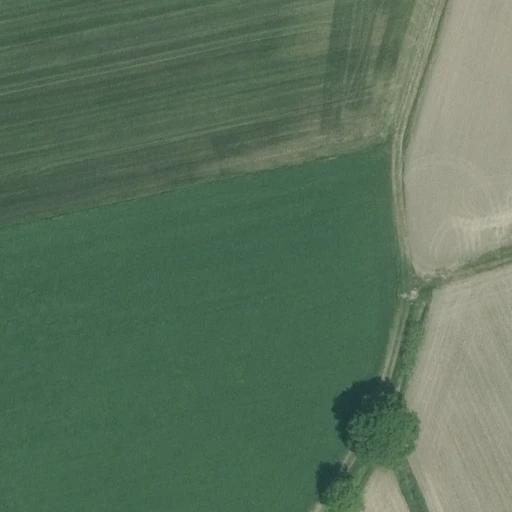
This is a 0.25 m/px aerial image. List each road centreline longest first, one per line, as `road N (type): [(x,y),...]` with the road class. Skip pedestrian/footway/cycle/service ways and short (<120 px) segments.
road 1 (track): [(440,0),(399,145),(395,188),(406,257),(432,274),(511,254)]
road 2 (track): [(432,274),(371,467),(335,511)]
